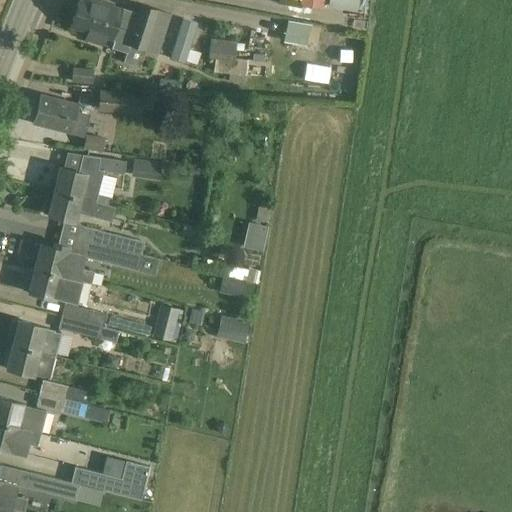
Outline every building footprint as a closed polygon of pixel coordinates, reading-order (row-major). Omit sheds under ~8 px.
[(118,8),(93,0),(79,0),(70,28),(87,33),(85,39),(103,45),(105,39),(108,40),(108,39),(115,41),(113,47),(128,52),(131,46),(144,50),(145,50),(158,54),(170,15),(141,5),(138,15),(118,9),(118,8)] [(285,41),(317,47),(321,27),(289,20),(285,41)] [(215,73),(244,76),(246,60),(216,57),(215,73)] [(91,83),(93,71),(73,68),(72,81),(91,83)] [(143,93),(100,89),(97,110),(141,114),(143,93)] [(75,112),(78,104),(41,94),(33,124),(57,130),(57,129),(82,135),(87,115),(75,112)] [(242,98),(242,119),(265,119),(265,98),(242,98)] [(85,136),(83,148),(101,151),(103,139),(85,136)] [(58,167),(52,191),(95,201),(103,171),(124,174),(125,161),(86,155),(82,173),(58,167)] [(146,172),(147,161),(134,159),(132,170),(146,172)] [(75,222),(77,213),(110,221),(113,206),(95,202),(95,201),(52,191),(50,202),(46,201),(43,213),(46,213),(46,214),(75,222)] [(259,207),(255,224),(268,226),(271,209),(259,207)] [(249,222),(245,242),(264,246),(268,226),(255,224),(249,222)] [(109,233),(84,226),(81,239),(106,245),(141,253),(144,241),(109,233)] [(103,257),(106,245),(81,239),(78,251),(103,257)] [(35,259),(33,268),(76,279),(82,281),(91,283),(94,272),(79,268),(83,255),(67,251),(68,246),(53,242),(52,247),(39,244),(38,247),(34,246),(31,258),(35,259)] [(141,254),(128,251),(124,266),(137,269),(141,254)] [(82,281),(76,279),(33,268),(30,279),(26,278),(23,289),(27,290),(27,292),(51,297),(51,296),(76,303),(82,281)] [(61,316),(87,322),(103,326),(106,314),(64,303),(61,316)] [(103,326),(87,322),(61,316),(58,328),(99,338),(103,326)] [(218,335),(245,342),(250,323),(222,316),(218,335)] [(17,320),(11,344),(55,355),(58,344),(43,340),(46,328),(17,320)] [(174,325),(157,321),(153,336),(170,340),(174,325)] [(184,336),(192,338),(194,330),(186,328),(184,336)] [(49,378),(55,355),(11,344),(5,368),(34,376),(34,374),(49,378)] [(42,380),(39,393),(64,400),(65,398),(88,404),(91,392),(68,386),(68,387),(42,380)] [(61,411),(64,400),(39,393),(36,405),(61,411)] [(115,413),(118,401),(91,394),(88,407),(115,413)] [(0,397),(0,423),(26,430),(32,408),(23,406),(24,404),(0,397)] [(0,448),(12,452),(12,451),(24,454),(27,443),(37,446),(40,433),(26,430),(0,423),(0,448)] [(70,483),(79,485),(102,491),(139,500),(148,466),(126,461),(121,479),(106,475),(75,467),(70,483)] [(79,485),(27,471),(23,484),(76,497),(79,485)] [(4,482),(0,480),(0,506),(11,509),(21,511),(22,511),(23,511),(27,499),(15,496),(17,486),(4,482)]
